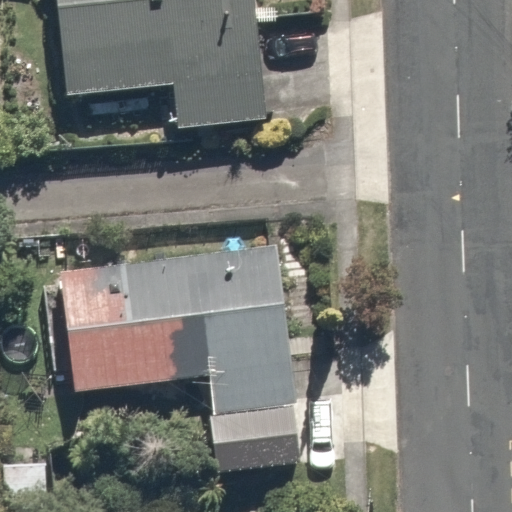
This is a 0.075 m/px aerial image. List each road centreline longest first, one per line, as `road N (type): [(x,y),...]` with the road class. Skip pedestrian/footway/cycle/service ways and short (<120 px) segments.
road 1 (residential): [(460,166),(0,202)]
road 2 (residential): [(460,166),(472,511)]
road 3 (residential): [(454,0),(460,166)]
